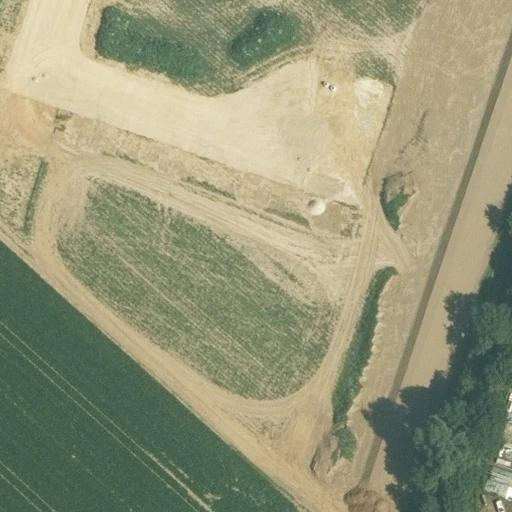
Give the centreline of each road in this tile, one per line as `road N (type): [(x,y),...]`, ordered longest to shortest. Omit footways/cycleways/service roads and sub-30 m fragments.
road 1 (track): [(407,511),(511,206)]
road 2 (residential): [(203,136),(302,88),(327,88),(347,103),(354,127),(337,159),(313,166),(240,146)]
road 3 (residential): [(203,136),(42,77),(68,0)]
